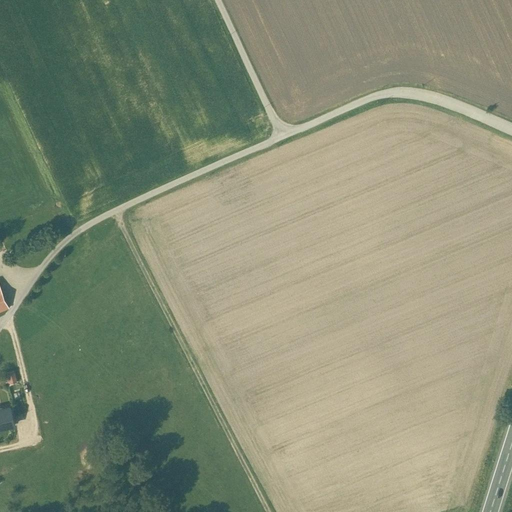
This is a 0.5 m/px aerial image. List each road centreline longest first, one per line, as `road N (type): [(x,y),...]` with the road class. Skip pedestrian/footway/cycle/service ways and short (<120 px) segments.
road 1 (unclassified): [(217,0),(281,136),(393,92),(429,96),(511,129)]
road 2 (track): [(115,210),(269,511)]
